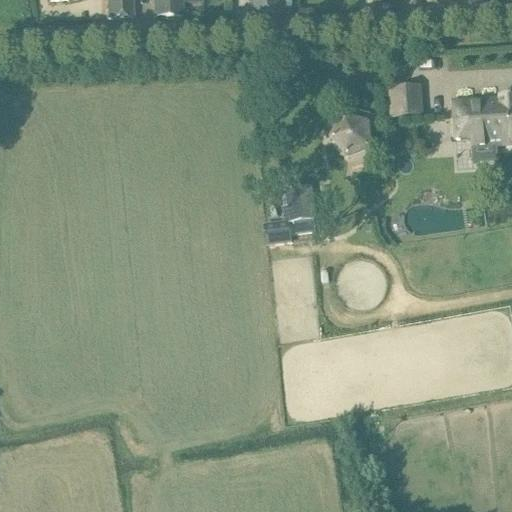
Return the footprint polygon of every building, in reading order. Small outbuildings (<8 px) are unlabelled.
[(132,0),(107,0),(108,19),(134,17),(132,0)] [(155,0),(155,16),(181,16),(181,0),(155,0)] [(250,0),(251,14),(278,13),(277,0),(250,0)] [(424,119),(422,87),(388,89),(391,121),(424,119)] [(511,97),(498,99),(498,102),(454,105),(457,142),(472,141),(473,148),(511,144),(511,97)] [(329,140),(347,161),(372,151),(370,123),(367,122),(369,114),(340,107),(324,133),(331,136),(329,140)] [(265,226),(268,248),(293,245),(292,236),(290,223),(283,224),(265,226)]
